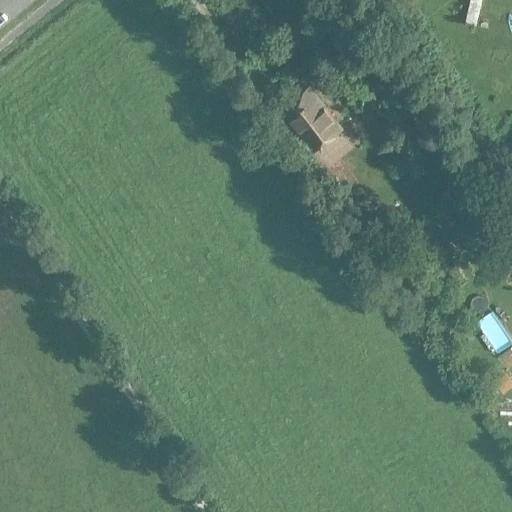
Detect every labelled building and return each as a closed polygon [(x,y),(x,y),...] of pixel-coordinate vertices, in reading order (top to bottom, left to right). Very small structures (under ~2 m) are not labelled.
[(283,106),(314,147),(341,128),(310,86),(283,106)] [(425,100),(410,112),(441,150),(456,138),(425,100)] [(390,156),(402,173),(408,169),(421,160),(424,158),(412,141),(390,156)] [(507,207),(477,168),(470,174),(469,172),(433,199),(437,204),(442,200),(469,236),(471,234),(478,243),(504,222),(498,214),(507,207)] [(405,290),(421,278),(405,258),(390,270),(405,290)]
